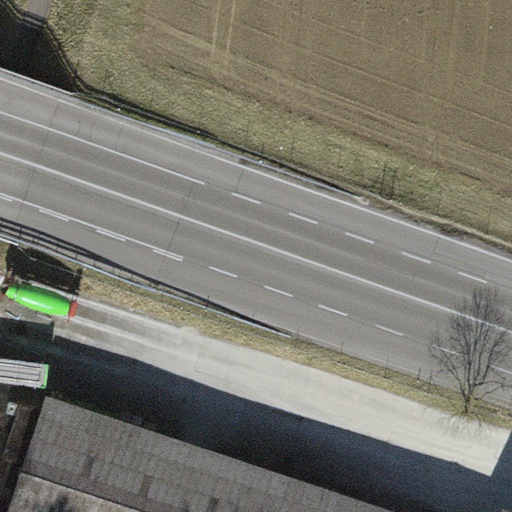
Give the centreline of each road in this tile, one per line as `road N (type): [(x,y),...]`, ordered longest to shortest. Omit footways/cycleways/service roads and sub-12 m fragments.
road 1 (primary): [(292,255),(205,168),(0,97)]
road 2 (primary): [(0,153),(292,255)]
road 3 (primary): [(292,255),(511,333)]
